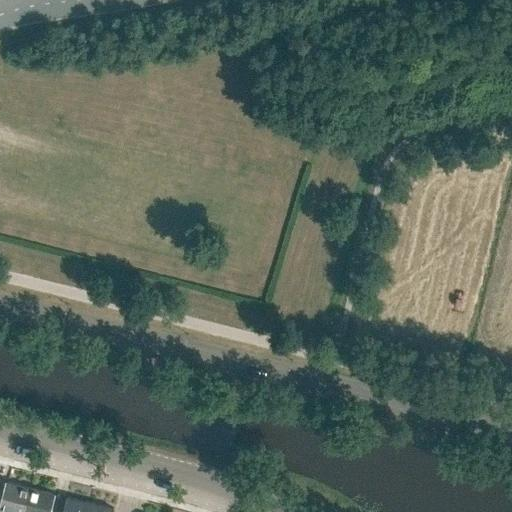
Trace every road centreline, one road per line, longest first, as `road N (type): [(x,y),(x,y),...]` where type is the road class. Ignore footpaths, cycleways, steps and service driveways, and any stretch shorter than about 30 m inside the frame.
road 1 (tertiary): [(511,431),(0,303)]
road 2 (secondary): [(281,511),(228,486),(0,427)]
